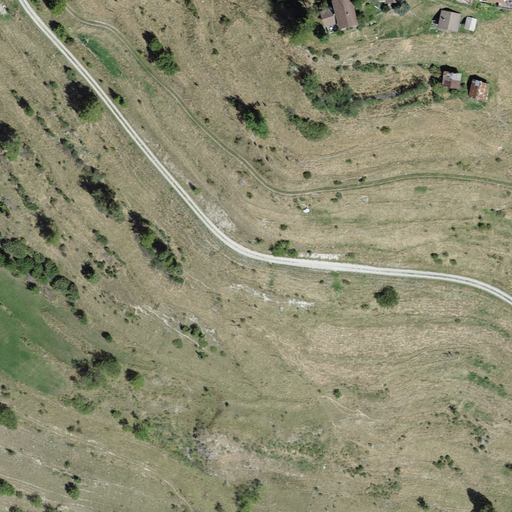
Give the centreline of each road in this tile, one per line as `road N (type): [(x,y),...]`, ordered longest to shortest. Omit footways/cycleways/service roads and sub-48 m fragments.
road 1 (track): [(511,300),(475,282),(241,249),(163,171),(23,0)]
road 2 (track): [(58,0),(79,19),(115,30),(208,135),(275,193),(430,177),(511,187)]
